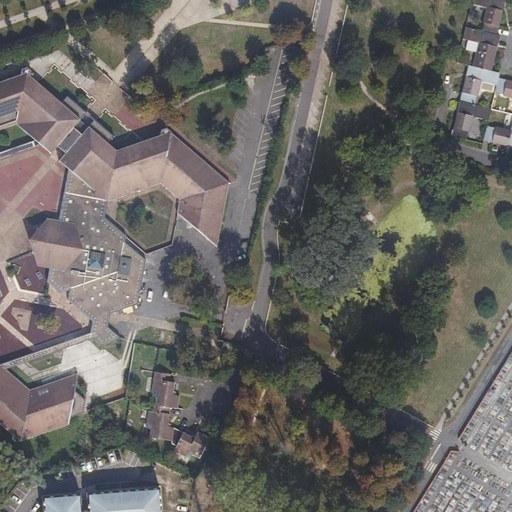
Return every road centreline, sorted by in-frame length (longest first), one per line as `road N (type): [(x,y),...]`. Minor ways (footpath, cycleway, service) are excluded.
road 1 (residential): [(325,0),(290,175),(269,227),(270,263),(252,341),(450,444)]
road 2 (unknown): [(260,307),(169,297),(168,250)]
